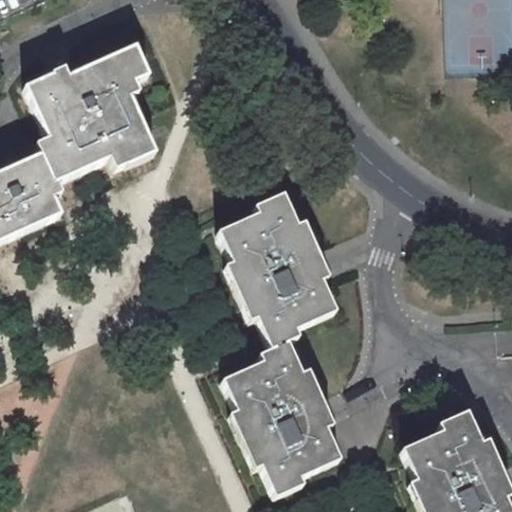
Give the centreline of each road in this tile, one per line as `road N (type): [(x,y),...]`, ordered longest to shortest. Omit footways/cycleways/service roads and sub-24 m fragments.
road 1 (residential): [(407,192),(380,257),(384,324),(476,382),(511,438)]
road 2 (unclassified): [(407,192),(353,148),(255,0)]
road 3 (residential): [(0,75),(18,55),(126,0)]
